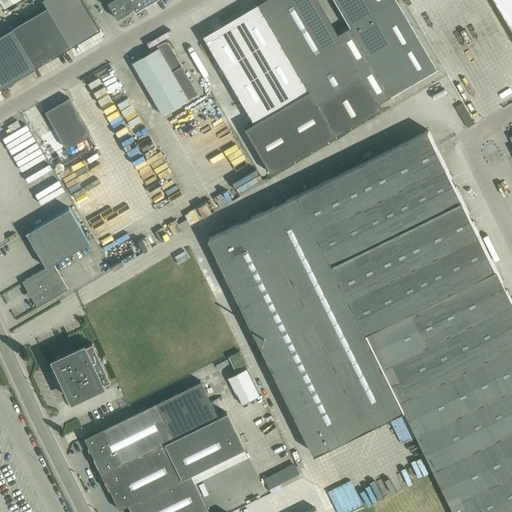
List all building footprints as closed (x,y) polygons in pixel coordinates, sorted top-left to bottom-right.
[(19,0),(0,0),(0,1),(4,9),(19,0)] [(41,0),(46,7),(69,47),(98,30),(80,0),(41,0)] [(109,0),(107,2),(116,18),(132,9),(134,12),(145,5),(152,1),(153,0),(109,0)] [(261,0),(202,35),(252,122),(243,128),(270,172),(380,108),(377,103),(337,33),(317,0),(261,0)] [(333,0),(349,26),(389,96),(413,82),(436,68),(416,34),(396,0),(333,0)] [(511,0),(496,0),(511,27),(511,0)] [(0,87),(49,58),(69,47),(46,7),(0,34),(0,87)] [(494,18),(488,21),(493,29),(499,25),(494,18)] [(349,26),(337,33),(377,103),(389,96),(349,26)] [(161,114),(197,93),(181,65),(182,65),(169,43),(167,42),(166,42),(164,41),(162,42),(150,49),(151,51),(131,62),(161,114)] [(65,147),(90,133),(68,97),(44,111),(65,147)] [(511,511),(511,300),(429,130),(209,237),(315,454),(405,410),(454,511),(511,511)] [(501,174),(508,172),(505,162),(498,164),(501,174)] [(21,281),(36,307),(68,288),(52,263),(89,241),(68,207),(25,232),(45,267),(21,281)] [(129,238),(107,250),(114,262),(136,250),(129,238)] [(184,250),(174,256),(178,264),(188,258),(184,250)] [(69,402),(104,386),(102,383),(109,380),(91,342),(85,345),(83,342),(49,358),(69,402)] [(229,377),(242,404),(260,395),(247,368),(229,376),(229,377)] [(100,473),(217,416),(199,380),(83,437),(93,457),(92,457),(100,473)] [(217,416),(100,473),(107,489),(108,488),(118,509),(127,504),(131,511),(202,511),(207,510),(190,474),(244,447),(226,411),(217,416)] [(273,477),(277,485),(299,476),(295,467),(273,477)]
